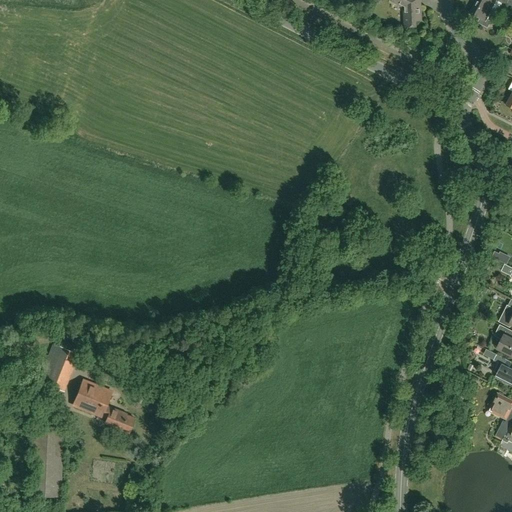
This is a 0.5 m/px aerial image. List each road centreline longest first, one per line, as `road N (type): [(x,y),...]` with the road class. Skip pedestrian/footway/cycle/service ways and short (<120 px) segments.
road 1 (unclassified): [(399,511),(413,401),(483,204),(476,145),(454,113)]
road 2 (unclassified): [(454,113),(241,0)]
road 3 (residential): [(454,113),(477,88),(480,67),(447,20),(445,0)]
